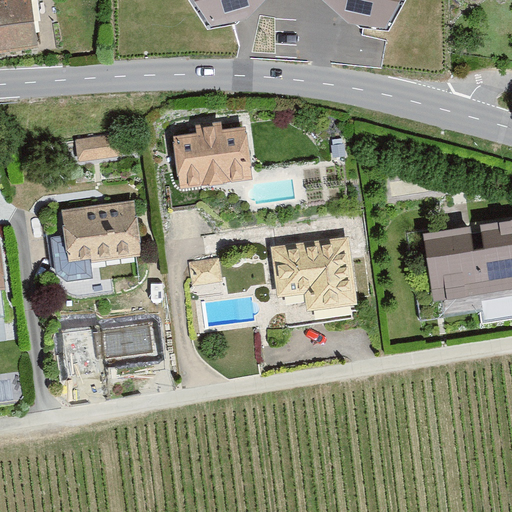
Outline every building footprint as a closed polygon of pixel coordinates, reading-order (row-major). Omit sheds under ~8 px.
[(0,0),(0,50),(33,47),(28,0),(0,0)] [(262,0),(198,0),(214,24),(246,17),(262,0)] [(328,0),(350,20),(383,26),(397,0),(328,0)] [(78,161),(122,153),(118,130),(74,138),(78,161)] [(244,130),(174,138),(179,186),(249,179),(244,130)] [(133,205),(64,214),(70,263),(140,254),(133,205)] [(511,224),(429,237),(438,296),(511,284),(511,224)] [(347,239),(273,248),(279,297),(308,293),(310,310),(355,304),(347,239)]
